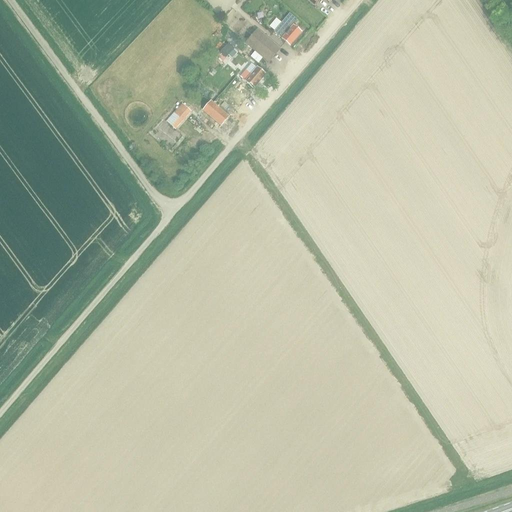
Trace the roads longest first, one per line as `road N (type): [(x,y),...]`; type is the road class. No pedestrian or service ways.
road 1 (unclassified): [(173,210),(357,0)]
road 2 (track): [(0,415),(173,210)]
road 3 (unclassified): [(173,210),(11,0)]
